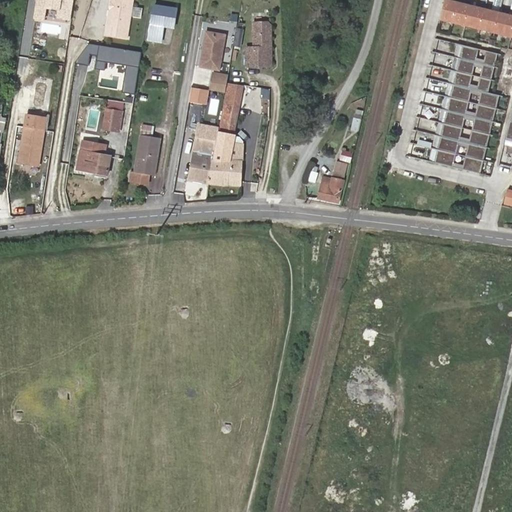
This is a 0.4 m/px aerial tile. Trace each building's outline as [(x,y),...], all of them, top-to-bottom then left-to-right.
[(112,0),(112,4),(114,6),(113,8),(111,11),(107,37),(128,41),(133,0),(112,0)] [(453,22),(458,2),(450,0),(444,0),(440,19),(453,22)] [(466,25),(471,5),(458,2),(453,22),(466,25)] [(480,29),(485,8),(471,5),(466,25),(480,29)] [(495,32),(500,12),(485,8),(480,29),(495,32)] [(155,10),(152,30),(164,32),(174,34),(177,14),(155,10)] [(511,36),(511,34),(511,14),(500,12),(495,32),(511,36)] [(247,66),(272,65),(271,46),(268,47),(268,42),(271,39),(271,25),(268,22),(253,22),(254,48),(247,48),(247,66)] [(164,32),(152,30),(150,46),(161,48),(164,32)] [(226,34),(207,30),(201,65),(220,69),(226,34)] [(494,66),(497,53),(463,45),(460,58),(494,66)] [(491,79),(494,66),(460,58),(457,71),(491,79)] [(128,81),(129,73),(113,71),(112,79),(128,81)] [(488,92),(491,79),(457,71),(454,84),(488,92)] [(217,73),(214,88),(226,91),(228,81),(229,76),(217,73)] [(20,91),(22,79),(14,78),(13,90),(20,91)] [(496,108),(499,95),(494,94),(488,92),(454,84),(450,97),(496,108)] [(203,89),(196,88),(194,99),(201,100),(203,89)] [(493,121),(496,108),(450,97),(447,110),(493,121)] [(123,114),(125,106),(110,104),(109,112),(123,114)] [(238,119),(240,107),(224,104),(222,116),(223,116),(238,119)] [(489,134),(493,121),(447,110),(444,123),(489,134)] [(120,133),(123,114),(109,112),(108,111),(106,122),(113,124),(112,132),(120,133)] [(223,116),(220,132),(235,135),(238,119),(223,116)] [(39,168),(46,120),(27,117),(25,129),(23,145),(23,147),(26,148),(22,166),(39,168)] [(112,132),(113,124),(106,122),(104,130),(112,132)] [(489,134),(444,123),(441,136),(486,147),(489,134)] [(154,137),(155,127),(143,125),(141,136),(154,137)] [(220,132),(215,151),(209,184),(242,186),(244,155),(244,146),(235,145),(236,136),(235,135),(220,132)] [(152,176),(156,176),(163,138),(154,137),(141,136),(136,173),(152,176)] [(486,147),(441,136),(438,149),(483,160),(486,147)] [(104,156),(105,147),(84,143),(82,152),(104,156)] [(209,184),(215,151),(204,149),(202,157),(197,156),(194,155),(194,159),(190,180),(209,184)] [(340,149),(339,161),(351,162),(352,150),(340,149)] [(480,173),(483,160),(438,149),(434,162),(480,173)] [(79,170),(108,175),(112,158),(104,156),(82,152),(79,170)] [(347,163),(335,160),(331,174),(343,177),(347,163)] [(136,173),(133,173),(132,182),(151,185),(152,176),(136,173)] [(325,176),(323,182),(320,197),(339,201),(344,180),(325,176)] [(511,205),(511,189),(506,188),(502,203),(511,205)]
